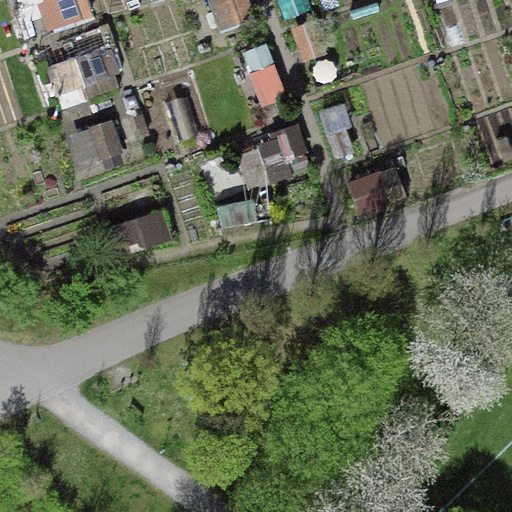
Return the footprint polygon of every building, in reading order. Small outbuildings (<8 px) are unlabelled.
[(90,0),(39,0),(52,35),(97,18),(90,0)] [(251,0),(209,0),(208,0),(222,39),(260,25),(251,0)] [(319,25),(297,33),(310,70),(332,63),(319,25)] [(270,51),(246,59),(265,112),(290,103),(270,51)] [(115,52),(59,69),(68,96),(123,79),(115,52)] [(347,108),(323,116),(331,138),(354,130),(347,108)] [(114,126),(74,141),(88,180),(129,165),(114,126)] [(301,130),(262,144),(277,186),(316,172),(301,130)] [(381,177),(353,187),(363,219),(392,210),(381,177)] [(174,215),(134,229),(142,250),(183,240),(174,215)]
